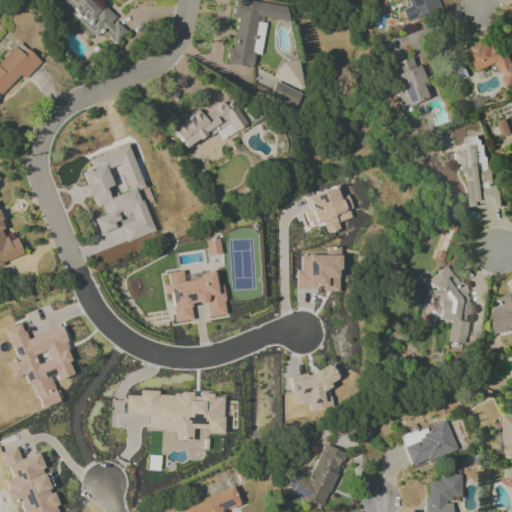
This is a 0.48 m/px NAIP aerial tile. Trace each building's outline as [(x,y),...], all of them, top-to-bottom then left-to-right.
[(56,0),(95,37),(101,31),(114,45),(127,31),(95,0),(92,3),(88,0),(56,0)] [(288,7),(245,0),(233,0),(231,18),(235,18),(227,64),(251,68),(253,54),(259,55),(265,19),(285,22),(288,7)] [(437,14),(434,0),(405,0),(407,7),(400,8),(402,21),(437,14)] [(474,72),(495,63),(502,80),(511,75),(511,60),(508,63),(501,45),(492,48),(489,41),(466,50),(474,72)] [(39,62),(18,42),(0,61),(0,94),(18,75),(23,79),(39,62)] [(426,98),(421,84),(410,52),(387,60),(403,106),(426,98)] [(269,96),(295,108),(302,95),(275,82),(269,96)] [(184,149),(228,122),(233,131),(242,126),(226,99),(200,115),(196,108),(169,125),(184,149)] [(468,206),(491,203),(491,208),(499,207),(494,169),(486,170),(481,135),(463,138),(465,151),(451,152),(453,164),(457,164),(458,172),(464,171),(468,206)] [(151,233),(138,190),(141,189),(128,146),(87,158),(90,169),(80,172),(84,185),(80,186),(84,198),(90,196),(94,207),(101,205),(104,215),(94,218),(97,231),(122,224),(120,217),(130,214),(132,221),(119,225),(124,242),(151,233)] [(305,197),(310,210),(303,212),(308,227),(321,222),(325,234),(338,230),(336,223),(352,217),(344,195),(341,196),(337,186),(305,197)] [(295,289),(322,288),(322,291),(338,291),(338,247),(324,247),(324,255),(299,256),(299,271),(295,271),(295,289)] [(173,322),(191,320),(188,304),(204,302),(206,317),(224,315),(220,286),(214,286),(212,274),(182,279),(181,271),(166,273),(173,322)] [(464,345),(471,284),(446,281),(447,274),(438,273),(433,319),(449,321),(446,343),(464,345)] [(488,310),(495,333),(511,327),(511,289),(498,295),(501,306),(488,310)] [(26,338),(21,324),(4,329),(14,359),(6,362),(12,378),(25,374),(37,408),(58,401),(52,381),(74,374),(59,328),(26,338)] [(293,406),(307,404),(308,412),(331,409),(327,380),(335,379),(334,369),(289,375),(293,406)] [(223,396),(157,393),(157,391),(139,390),(138,396),(125,395),(124,414),(148,416),(148,430),(174,431),(174,442),(193,443),(192,458),(201,458),(201,451),(207,451),(208,433),(221,434),(223,396)] [(409,467),(455,450),(444,420),(425,427),(425,426),(397,436),(409,467)] [(290,471),(284,485),(292,489),(290,494),(320,507),(344,454),(323,444),(307,479),(290,471)] [(0,452),(9,478),(2,481),(9,504),(20,501),(23,511),(56,511),(37,453),(19,459),(15,447),(0,452)] [(425,482),(426,497),(421,497),(421,511),(449,511),(449,497),(459,497),(459,474),(437,475),(437,481),(425,482)] [(163,511),(220,511),(221,511),(238,505),(232,489),(163,511)]
